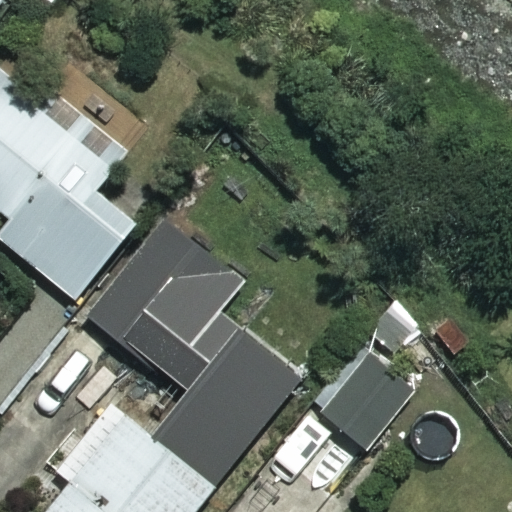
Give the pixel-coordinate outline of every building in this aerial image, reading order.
[(0,0),(0,14),(10,0),(0,0)] [(62,95),(8,57),(0,67),(0,204),(27,224),(10,247),(94,304),(151,227),(108,195),(123,174),(128,178),(141,161),(132,154),(152,128),(79,73),(62,95)] [(243,279),(177,225),(97,322),(163,377),(243,279)] [(348,385),(277,457),(327,507),(399,437),(348,385)] [(215,511),(229,496),(221,489),(252,453),(198,409),(166,447),(121,411),(67,477),(82,490),(63,511),(215,511)]
